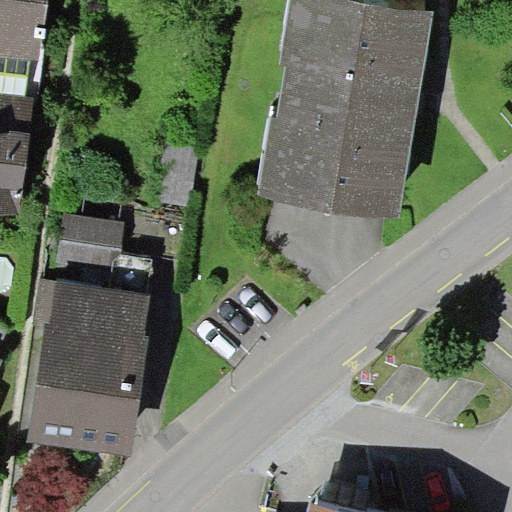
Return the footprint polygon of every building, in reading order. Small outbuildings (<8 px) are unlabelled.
[(0,0),(0,55),(30,60),(41,61),(49,0),(0,0)] [(359,0),(289,0),(256,196),(398,220),(432,12),(359,0)] [(30,60),(0,55),(0,93),(25,97),(30,60)] [(0,212),(20,215),(36,98),(25,97),(0,93),(0,212)] [(167,141),(159,200),(190,205),(199,146),(167,141)] [(124,221),(65,213),(58,260),(117,268),(124,221)] [(46,319),(29,441),(134,456),(151,336),(146,335),(152,294),(57,280),(51,320),(46,319)] [(352,511),(310,501),(307,511),(352,511)]
